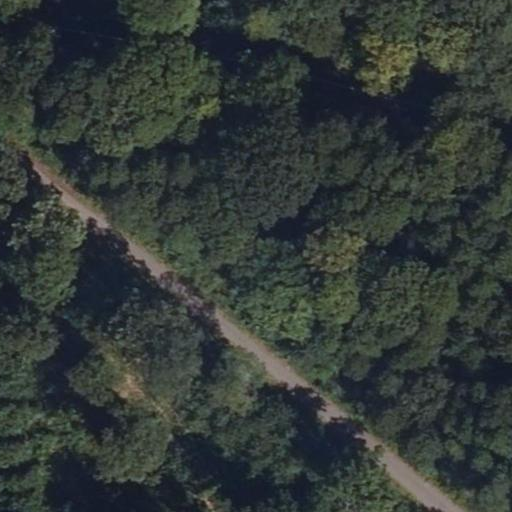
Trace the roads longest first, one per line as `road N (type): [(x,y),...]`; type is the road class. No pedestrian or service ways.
road 1 (track): [(449,511),(0,136)]
road 2 (tertiary): [(0,20),(511,97)]
